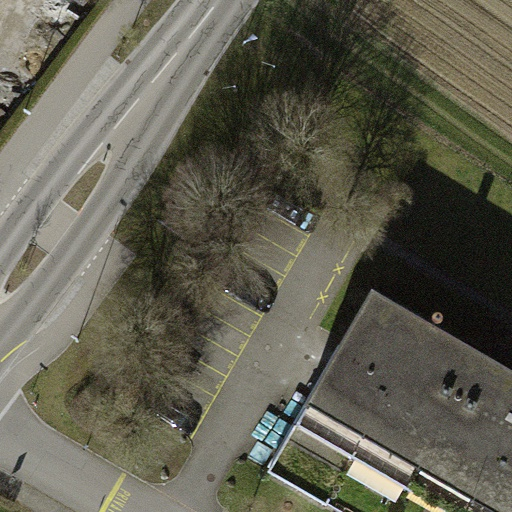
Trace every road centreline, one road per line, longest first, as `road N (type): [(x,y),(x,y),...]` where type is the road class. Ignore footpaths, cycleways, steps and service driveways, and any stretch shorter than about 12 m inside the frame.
road 1 (secondary): [(0,309),(219,0)]
road 2 (residential): [(0,430),(134,511)]
